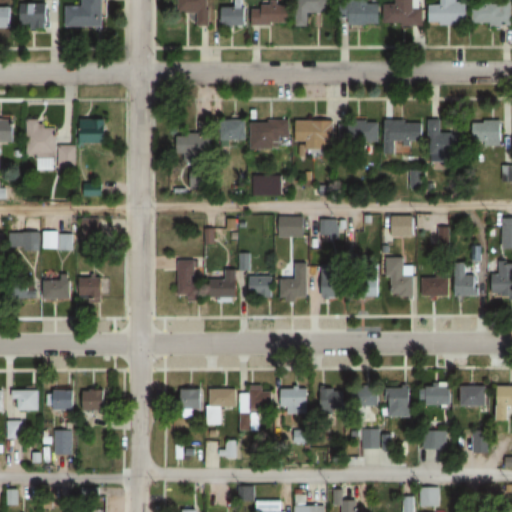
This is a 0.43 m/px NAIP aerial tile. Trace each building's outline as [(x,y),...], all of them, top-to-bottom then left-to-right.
[(22,28),(52,29),(52,1),(22,0),(22,28)] [(84,0),(85,6),(67,6),(67,27),(105,27),(104,0),(84,0)] [(209,15),(209,0),(179,0),(179,15),(209,15)] [(246,0),(233,0),(233,9),(222,9),(222,28),(247,28),(246,0)] [(328,13),(327,0),(301,0),(302,27),(309,27),(309,13),(328,13)] [(422,25),(421,0),(392,0),(392,4),(385,4),(385,25),(422,25)] [(466,2),(454,2),(454,0),(436,0),(436,5),(429,5),(429,25),(467,24),(466,2)] [(379,3),(348,3),(348,25),(379,25),(379,3)] [(473,3),(473,24),(511,25),(511,3),(473,3)] [(0,29),(11,29),(11,5),(0,5),(0,29)] [(252,5),(252,25),(291,25),(291,5),(252,5)] [(107,118),(81,118),(81,143),(108,143),(107,118)] [(0,144),(15,144),(16,120),(0,119),(0,144)] [(57,157),(58,127),(46,127),(46,120),(28,119),(27,156),(57,157)] [(429,161),(461,161),(461,133),(441,133),(441,119),(429,120),(429,161)] [(502,146),(502,119),(477,119),(476,145),(502,146)] [(223,120),(223,140),(247,140),(247,120),(223,120)] [(290,120),(251,120),(251,149),(290,149),(290,120)] [(334,120),(296,120),(296,141),(305,141),(305,147),(334,147),(334,120)] [(397,153),(397,143),(423,143),(422,120),(384,121),(384,154),(397,153)] [(378,122),(339,121),(339,147),(378,148),(378,122)] [(211,156),(211,133),(178,133),(178,156),(211,156)] [(60,145),(60,168),(77,168),(77,145),(60,145)] [(280,177),(266,177),(266,194),(280,194),(280,177)] [(103,193),(101,185),(93,187),(95,195),(103,193)] [(511,249),(511,215),(503,216),(503,249),(511,249)] [(415,216),(389,216),(389,236),(415,236),(415,216)] [(322,221),(322,238),(337,238),(337,221),(322,221)] [(436,243),(449,243),(449,227),(436,227),(436,243)] [(388,260),(388,298),(414,298),(414,265),(406,265),(406,260),(388,260)] [(180,261),(181,301),(200,300),(200,261),(180,261)] [(511,296),(511,262),(492,263),(493,297),(511,296)] [(467,263),(457,263),(458,297),(480,296),(479,275),(468,275),(467,263)] [(282,278),(282,298),(311,298),(311,264),(296,264),(296,278),(282,278)] [(333,265),(323,265),(323,298),(346,298),(346,277),(333,277),(333,265)] [(214,300),(238,300),(238,270),(223,270),(223,279),(214,279),(214,300)] [(367,272),(367,297),(380,297),(380,272),(367,272)] [(47,299),(72,299),(72,274),(47,274),(47,299)] [(450,297),(450,275),(423,275),(423,297),(450,297)] [(274,297),(274,276),(249,276),(249,297),(274,297)] [(81,278),(81,299),(104,299),(104,278),(81,278)] [(38,300),(38,279),(11,279),(11,300),(38,300)] [(395,387),(395,409),(414,409),(414,387),(395,387)] [(428,406),(453,406),(453,387),(428,387),(428,406)] [(488,407),(488,387),(463,387),(463,407),(488,407)] [(511,387),(498,387),(498,422),(511,422),(511,408),(511,407),(511,387)] [(241,393),(241,431),(260,431),(260,410),(273,410),(273,389),(251,388),(251,393),(241,393)] [(281,388),(281,413),(310,413),(310,388),(281,388)] [(345,412),(346,390),(324,388),(322,410),(345,412)] [(203,389),(181,389),(181,412),(203,412),(203,389)] [(209,389),(209,425),(223,425),(223,408),(237,408),(237,389),(209,389)] [(381,409),(381,389),(354,389),(354,409),(381,409)] [(39,411),(39,390),(15,390),(15,411),(39,411)] [(55,390),(55,411),(76,411),(76,390),(55,390)] [(107,412),(107,392),(85,392),(85,412),(107,412)] [(23,439),(23,420),(5,420),(5,439),(23,439)] [(446,449),(446,430),(428,430),(428,449),(446,449)] [(488,452),(486,434),(471,435),(472,453),(488,452)] [(228,442),(229,456),(237,455),(235,441),(228,442)] [(82,500),(100,503),(101,488),(83,486),(82,500)] [(428,504),(438,503),(437,488),(427,488),(428,504)] [(324,511),(324,505),(307,505),(307,493),(294,493),(293,511),(324,511)] [(411,511),(412,496),(399,496),(399,511),(411,511)] [(357,511),(357,499),(340,499),(340,511),(357,511)] [(257,511),(283,511),(283,500),(258,500),(257,511)]
